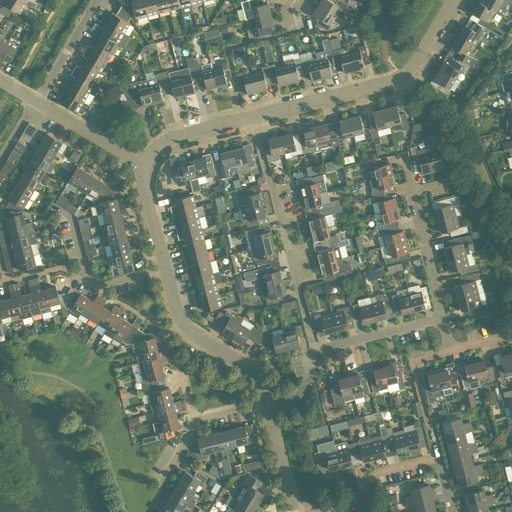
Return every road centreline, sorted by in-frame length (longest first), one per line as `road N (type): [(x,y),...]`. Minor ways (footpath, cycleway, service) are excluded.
road 1 (residential): [(452,0),(400,76),(252,118)]
road 2 (residential): [(252,118),(313,352)]
road 3 (residential): [(266,404),(246,365),(178,319),(165,269)]
road 4 (residential): [(165,269),(102,286),(85,276),(71,218)]
road 5 (residential): [(313,352),(441,317)]
road 6 (residential): [(441,317),(411,188)]
road 7 (residential): [(324,505),(355,498),(374,473),(438,457)]
road 8 (residential): [(252,118),(175,135),(141,162)]
road 9 (residential): [(36,101),(141,162)]
